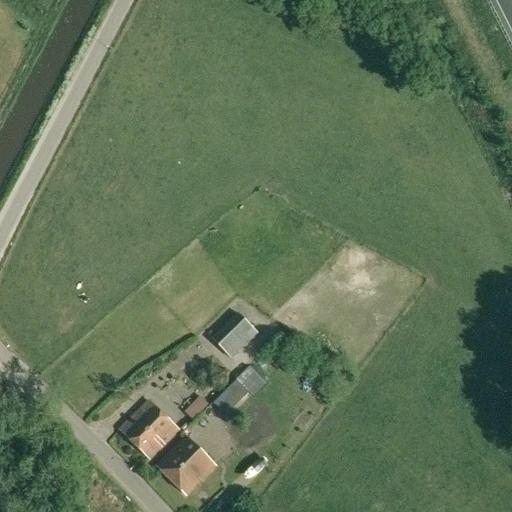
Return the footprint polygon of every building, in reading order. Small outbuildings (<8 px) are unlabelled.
[(216,342),(235,361),(260,336),(241,317),(216,342)] [(231,371),(216,370),(215,385),(230,386),(231,371)] [(237,380),(224,393),(234,403),(247,391),(237,380)] [(186,413),(195,422),(210,407),(201,398),(186,413)] [(149,403),(120,432),(149,460),(178,430),(149,403)] [(257,430),(245,419),(231,433),(242,445),(257,430)] [(185,496),(215,467),(187,438),(157,468),(185,496)]
